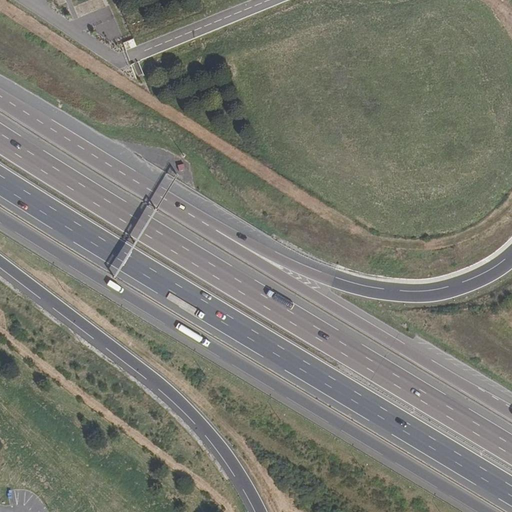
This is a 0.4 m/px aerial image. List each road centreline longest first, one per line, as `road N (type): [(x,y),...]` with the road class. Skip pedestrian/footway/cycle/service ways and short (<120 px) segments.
road 1 (motorway): [(511,450),(0,138)]
road 2 (motorway): [(0,179),(511,490)]
road 3 (motorway): [(0,217),(137,309),(481,511)]
road 4 (motorway): [(511,413),(191,221)]
road 5 (motorway): [(0,261),(189,413),(259,511)]
road 6 (motorway): [(511,257),(466,284),(392,293),(310,271),(221,226),(191,221)]
road 7 (motorway): [(191,221),(0,100)]
road 8 (unclassified): [(267,0),(126,57)]
